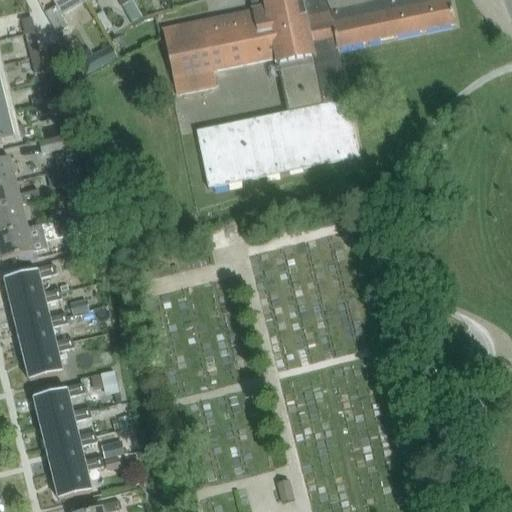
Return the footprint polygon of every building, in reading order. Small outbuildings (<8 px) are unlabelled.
[(86,3),(84,0),(50,0),(51,0),(56,8),(45,14),(57,36),(69,29),(62,18),(86,3)] [(117,0),(132,24),(143,18),(132,0),(117,0)] [(337,50),(455,25),(449,0),(250,0),(253,13),(203,23),(164,33),(178,99),(217,90),(214,73),(276,60),(287,114),(197,133),(209,190),(360,159),(337,50)] [(26,39),(35,37),(32,22),(22,24),(26,39)] [(32,62),(41,60),(38,45),(28,47),(32,62)] [(106,68),(99,55),(94,58),(90,51),(77,58),(88,78),(106,68)] [(41,60),(32,62),(36,78),(45,76),(41,60)] [(40,94),(43,109),(53,107),(49,91),(40,94)] [(46,122),(56,120),(56,119),(66,116),(63,105),(53,107),(43,109),(46,122)] [(24,127),(11,130),(8,118),(0,120),(0,145),(14,142),(13,138),(26,135),(24,127)] [(65,137),(40,142),(43,156),(68,150),(65,137)] [(60,176),(70,174),(66,158),(57,161),(60,176)] [(0,190),(16,187),(10,163),(0,165),(0,190)] [(81,168),(69,170),(75,194),(86,192),(81,168)] [(70,174),(60,176),(64,191),(73,189),(70,174)] [(0,215),(22,210),(21,207),(41,203),(38,193),(19,198),(16,187),(0,190),(0,215)] [(82,196),(85,210),(97,207),(94,194),(82,196)] [(61,226),(81,221),(78,206),(68,208),(71,220),(60,223),(61,226)] [(0,240),(28,234),(22,210),(0,215),(0,240)] [(92,230),(104,227),(102,218),(90,220),(92,230)] [(81,221),(61,226),(64,238),(75,235),(84,233),(81,221)] [(0,258),(2,266),(34,257),(33,255),(42,253),(39,241),(30,243),(28,234),(0,240),(0,258)] [(11,304),(40,298),(36,282),(54,278),(52,269),(34,273),(35,277),(6,283),(11,304)] [(40,298),(11,304),(12,308),(17,329),(46,322),(42,306),(57,303),(61,302),(59,293),(40,298)] [(74,313),(79,312),(89,310),(87,299),(71,303),(74,313)] [(46,322),(17,329),(23,353),(52,346),(48,331),(65,327),(67,326),(65,317),(46,322)] [(52,346),(23,353),(29,382),(59,375),(54,355),(71,351),(73,351),(71,342),(52,346)] [(114,373),(102,376),(106,393),(119,390),(114,373)] [(41,423),(69,417),(65,400),(84,396),(82,388),(63,392),(64,395),(36,402),(41,423)] [(47,448),(75,442),(72,426),(90,422),(88,412),(69,417),(41,423),(47,448)] [(53,473),(81,466),(77,451),(96,446),(94,437),(75,442),(47,448),(53,473)] [(121,443),(102,448),(105,460),(124,456),(121,443)] [(81,466),(53,473),(59,501),(88,495),(84,476),(102,471),(100,463),(99,463),(99,462),(81,466)] [(276,484),(281,506),(294,503),(289,481),(276,484)]
